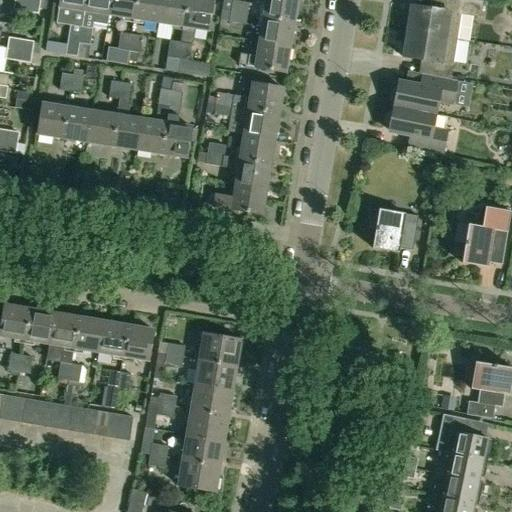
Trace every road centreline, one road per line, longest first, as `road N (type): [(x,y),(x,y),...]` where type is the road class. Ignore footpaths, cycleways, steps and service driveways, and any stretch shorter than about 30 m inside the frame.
road 1 (residential): [(0,277),(293,325)]
road 2 (residential): [(309,237),(19,189)]
road 3 (residential): [(309,237),(344,0)]
road 4 (residential): [(511,318),(299,282)]
road 5 (residential): [(257,511),(293,325)]
